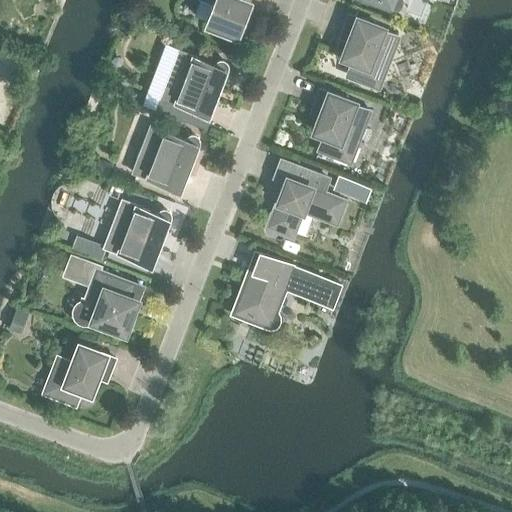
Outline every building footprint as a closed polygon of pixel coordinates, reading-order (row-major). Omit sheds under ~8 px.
[(245,16),(251,0),(250,0),(199,0),(194,14),(224,25),(223,29),(224,33),(227,37),(231,38),(236,38),(239,36),(242,33),(247,17),(245,16)] [(375,0),(374,3),(389,9),(393,9),(397,8),(400,5),(402,1),(401,0),(375,0)] [(343,27),(353,31),(344,55),(353,58),(347,74),(378,85),(398,34),(382,28),(383,27),(349,14),(343,27)] [(200,107),(204,96),(213,99),(221,78),(224,79),(228,69),(228,65),(227,62),(224,60),(220,59),(217,61),(215,64),(181,51),(163,95),(178,101),(173,114),(198,123),(202,110),(203,109),(200,107)] [(315,102),(325,106),(316,129),(325,133),(319,148),(350,160),(369,109),(353,103),(354,101),(320,88),(315,102)] [(135,170),(171,184),(176,171),(185,174),(193,153),(195,154),(199,144),(199,140),(198,137),(195,135),(192,134),(188,136),(186,138),(152,125),(135,170)] [(100,160),(95,173),(108,177),(113,164),(100,160)] [(273,211),(271,211),(266,224),(265,228),(267,231),(270,233),(273,234),(276,232),(279,229),(293,235),(303,208),(336,221),(345,199),(323,190),(328,177),(296,165),(291,178),(289,177),(284,190),(282,189),(273,211)] [(148,245),(156,248),(164,228),(166,228),(170,218),(171,215),(169,211),(167,209),(163,209),(160,210),(158,213),(123,200),(106,245),(143,259),(148,245)] [(91,240),(86,253),(101,259),(106,245),(91,240)] [(283,286),(332,305),(341,282),(261,252),(251,280),(248,278),(235,311),(254,318),(252,321),(268,327),(272,327),(276,326),(279,323),(280,319),(280,315),(278,312),(274,309),(283,286)] [(93,318),(125,330),(137,299),(128,296),(133,282),(98,269),(99,265),(72,255),(66,272),(92,282),(87,296),(84,295),(83,298),(76,303),(77,316),(90,320),(92,321),(93,318)] [(16,307),(9,329),(21,333),(29,311),(16,307)] [(81,344),(74,361),(59,355),(45,390),(76,402),(82,387),(90,390),(100,367),(109,370),(115,357),(81,344)]
